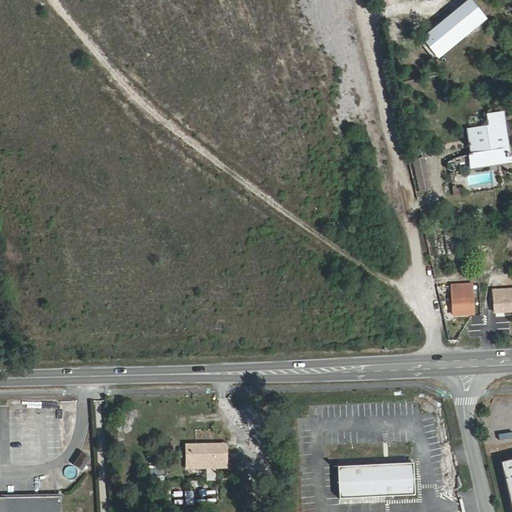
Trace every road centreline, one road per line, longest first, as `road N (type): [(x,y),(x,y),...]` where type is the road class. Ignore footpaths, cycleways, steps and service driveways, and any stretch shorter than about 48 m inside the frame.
road 1 (track): [(58,0),(132,91),(193,142),(436,315)]
road 2 (primary): [(0,379),(452,364)]
road 3 (track): [(452,364),(352,0)]
road 4 (unclassified): [(489,511),(452,364)]
